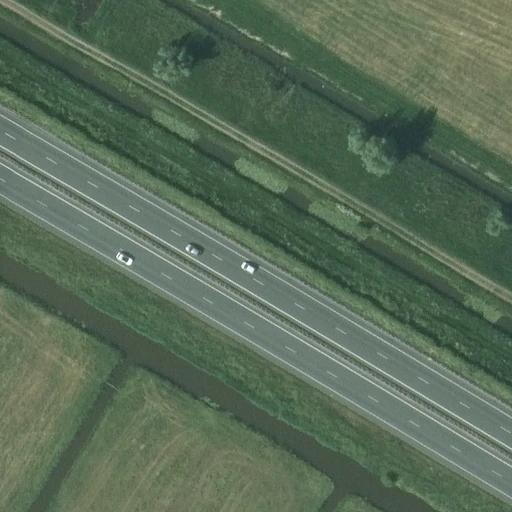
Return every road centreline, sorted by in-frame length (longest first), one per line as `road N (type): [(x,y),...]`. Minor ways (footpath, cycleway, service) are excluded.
road 1 (trunk): [(511,435),(0,132)]
road 2 (trunk): [(0,180),(511,482)]
road 3 (track): [(0,9),(511,306)]
